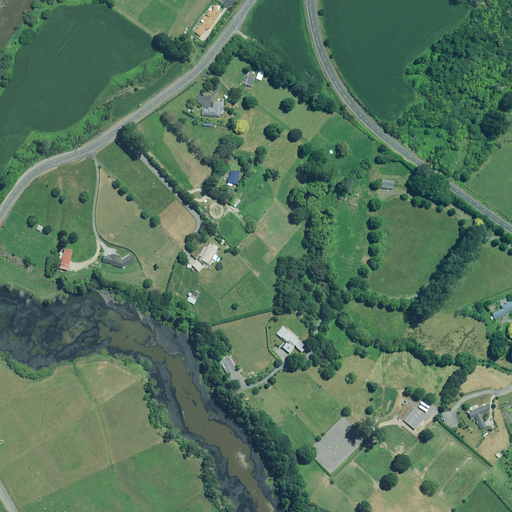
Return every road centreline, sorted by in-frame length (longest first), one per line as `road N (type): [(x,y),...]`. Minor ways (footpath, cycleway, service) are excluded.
road 1 (unclassified): [(0,213),(39,166),(91,147),(179,87),(252,0)]
road 2 (tertiary): [(511,229),(351,104),(318,45),(310,0)]
